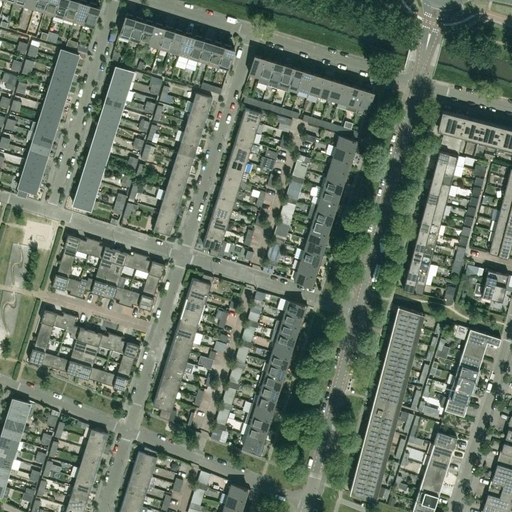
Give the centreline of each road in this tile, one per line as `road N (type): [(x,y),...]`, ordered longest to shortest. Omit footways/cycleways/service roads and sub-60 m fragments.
road 1 (residential): [(357,311),(417,83)]
road 2 (residential): [(182,256),(251,31)]
road 3 (residential): [(48,211),(114,0)]
road 4 (residential): [(453,511),(511,321)]
road 5 (residential): [(308,501),(357,311)]
road 6 (residential): [(308,501),(127,430)]
road 7 (residential): [(357,311),(182,256)]
road 8 (residential): [(417,83),(251,31)]
road 9 (residential): [(182,256),(48,211)]
road 10 (residential): [(127,430),(0,378)]
